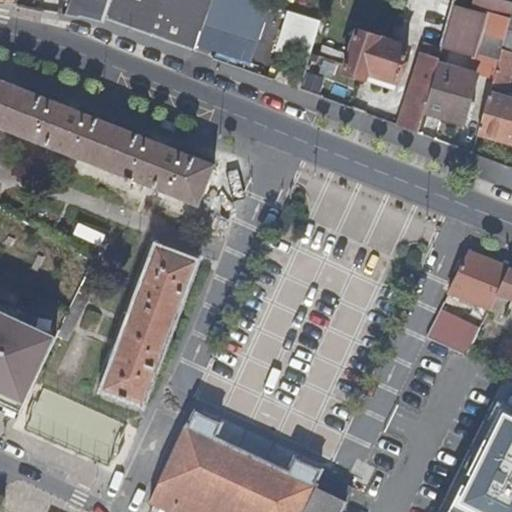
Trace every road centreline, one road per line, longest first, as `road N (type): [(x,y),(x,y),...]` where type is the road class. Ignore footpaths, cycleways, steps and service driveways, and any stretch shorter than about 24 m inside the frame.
road 1 (residential): [(288,138),(120,511)]
road 2 (secondary): [(0,27),(288,138)]
road 3 (secondary): [(288,138),(511,224)]
